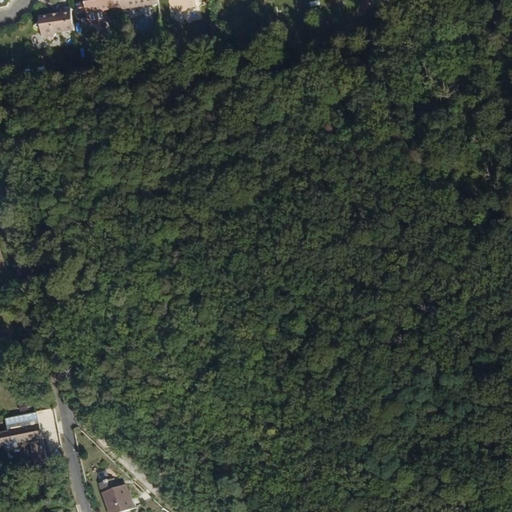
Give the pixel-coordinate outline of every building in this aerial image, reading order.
[(118,0),(88,0),(91,17),(110,14),(121,12),(118,0)] [(163,7),(161,0),(118,0),(121,12),(121,14),(163,7)] [(176,0),(177,8),(183,13),(201,11),(203,6),(202,0),(176,0)] [(110,14),(91,17),(93,26),(112,23),(110,14)] [(62,42),(79,40),(74,15),(62,17),(63,18),(58,19),(59,23),(44,25),(46,43),(53,48),(57,48),(62,42)] [(2,308),(11,308),(10,299),(1,300),(2,308)] [(32,426),(1,428),(1,436),(0,436),(0,439),(1,439),(2,441),(0,441),(0,458),(10,458),(9,456),(34,454),(32,426)] [(34,455),(22,456),(24,481),(36,480),(34,455)] [(101,492),(119,486),(116,478),(98,484),(101,492)] [(99,511),(126,511),(121,496),(112,499),(109,490),(94,495),(99,511)]
